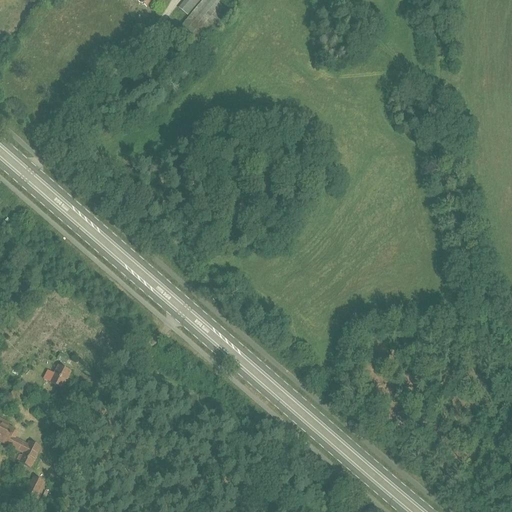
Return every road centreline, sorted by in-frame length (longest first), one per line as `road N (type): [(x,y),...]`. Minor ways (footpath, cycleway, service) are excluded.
road 1 (primary): [(431,511),(0,139)]
road 2 (primary): [(0,163),(402,511)]
road 3 (track): [(511,393),(467,256),(447,79),(451,0)]
road 4 (track): [(450,104),(337,0)]
